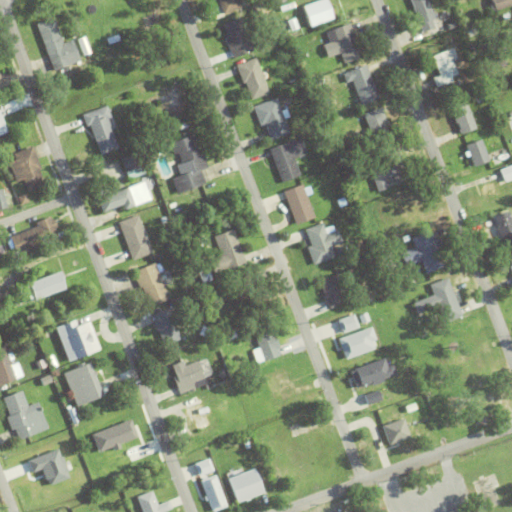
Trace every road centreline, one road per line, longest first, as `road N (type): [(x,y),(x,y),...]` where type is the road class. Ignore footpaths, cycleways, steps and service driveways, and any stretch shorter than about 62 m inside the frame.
road 1 (residential): [(0,0),(190,511)]
road 2 (residential): [(180,0),(363,484)]
road 3 (residential): [(376,0),(511,360)]
road 4 (residential): [(511,427),(287,511)]
